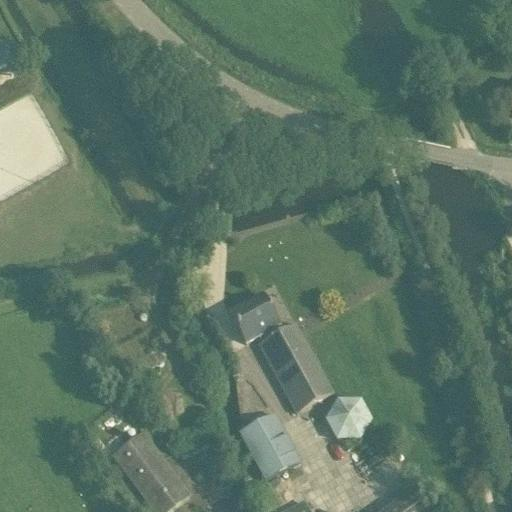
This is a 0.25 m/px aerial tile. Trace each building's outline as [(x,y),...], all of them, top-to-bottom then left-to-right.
[(0,44),(0,73),(14,74),(22,60),(15,45),(0,44)] [(296,329),(272,342),(268,335),(279,329),(263,298),(229,316),(246,347),(259,340),(263,347),(260,348),(297,416),(333,396),(296,329)] [(137,379),(167,359),(164,354),(162,356),(159,352),(157,354),(155,351),(129,368),(137,379)] [(360,405),(338,405),(327,423),(337,443),(359,443),(370,425),(360,405)] [(275,419),(239,439),(265,485),(300,465),(275,419)] [(171,511),(190,499),(144,437),(114,459),(152,511),(171,511)] [(388,511),(428,511),(414,493),(388,511)]
